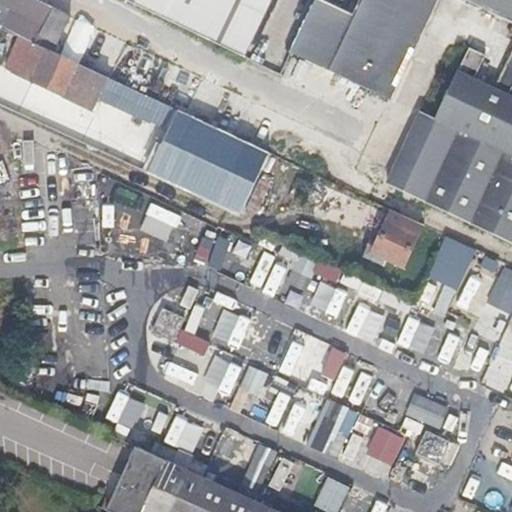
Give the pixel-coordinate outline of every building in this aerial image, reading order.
[(0,27),(0,28),(20,38),(31,43),(36,31),(49,4),(41,0),(0,0),(0,3),(9,8),(0,27)] [(267,0),(121,0),(241,57),(267,0)] [(317,0),(292,53),(358,83),(366,87),(390,98),(436,0),(317,0)] [(511,0),(492,0),(487,13),(501,19),(511,24),(511,31),(508,39),(511,40),(511,52),(494,91),(474,81),(486,58),(468,50),(434,123),(401,193),(511,244),(511,0)] [(460,0),(487,13),(492,0),(460,0)] [(52,53),(58,42),(71,14),(55,6),(41,34),(36,31),(31,43),(52,53)] [(66,35),(73,38),(79,40),(88,22),(75,16),(66,35)] [(31,43),(20,38),(6,69),(94,111),(98,101),(150,124),(160,103),(52,53),(31,43)] [(150,124),(168,133),(178,111),(160,103),(150,124)] [(239,215),(244,206),(268,154),(178,111),(168,133),(150,174),(239,215)] [(420,116),(387,186),(401,193),(434,123),(420,116)] [(152,203),(139,231),(168,245),(181,216),(152,203)] [(416,237),(401,231),(387,224),(373,253),(403,266),(416,237)] [(225,268),(232,236),(203,231),(197,263),(225,268)] [(263,250),(251,285),(340,317),(353,279),(281,253),(280,256),(263,250)] [(511,316),(511,269),(475,254),(455,303),(479,313),(482,304),(511,316)] [(434,314),(447,318),(456,287),(443,283),(434,314)] [(153,377),(341,455),(360,410),(392,423),(405,391),(312,353),(301,379),(278,369),(286,350),(284,349),(291,331),(188,288),(178,313),(163,306),(152,334),(168,341),(153,377)] [(368,339),(374,306),(355,303),(348,335),(368,339)] [(425,353),(436,326),(408,316),(398,343),(425,353)] [(454,362),(462,331),(448,328),(440,359),(454,362)] [(400,431),(378,422),(368,444),(402,458),(418,420),(440,429),(449,407),(416,393),(400,431)] [(134,430),(166,437),(172,410),(140,403),(134,430)] [(167,440),(177,446),(190,421),(180,416),(167,440)] [(446,465),(453,440),(424,431),(416,456),(446,465)] [(265,492),(273,448),(254,445),(246,489),(265,492)] [(138,448),(124,480),(150,492),(165,460),(138,448)] [(272,487),(283,491),(293,462),(281,458),(272,487)] [(276,511),(165,460),(150,492),(124,480),(109,511),(276,511)] [(328,476),(315,506),(330,511),(338,511),(350,485),(328,476)]
